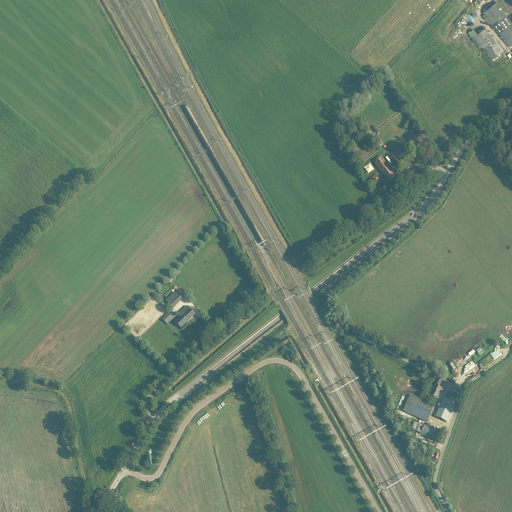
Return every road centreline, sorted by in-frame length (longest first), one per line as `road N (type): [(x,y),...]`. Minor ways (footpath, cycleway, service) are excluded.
road 1 (unclassified): [(153,421),(423,207),(464,146)]
road 2 (unclassified): [(378,511),(300,374),(275,360),(194,411),(154,477),(125,466)]
road 3 (unclassified): [(449,511),(435,475),(457,390),(361,337)]
road 4 (unclassified): [(307,266),(464,146)]
road 5 (track): [(0,382),(62,393),(88,494),(101,506)]
road 6 (unclassified): [(153,421),(146,407),(153,391),(264,298)]
road 7 (track): [(178,397),(185,401),(291,330)]
